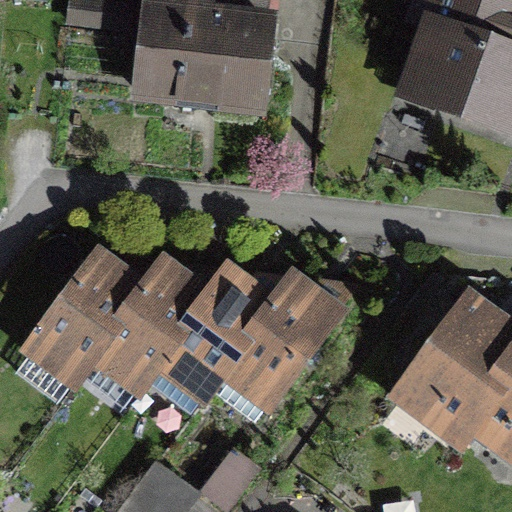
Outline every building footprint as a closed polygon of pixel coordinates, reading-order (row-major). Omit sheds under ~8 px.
[(121,0),(74,0),(71,24),(117,30),(121,0)] [(511,50),(511,0),(414,0),(410,14),(425,19),(511,50)] [(138,102),(268,116),(278,26),(148,12),(138,102)] [(511,50),(425,19),(395,101),(511,143),(511,50)] [(96,256),(24,356),(70,390),(143,290),(96,256)] [(162,264),(89,365),(136,399),(209,298),(162,264)] [(224,277),(152,377),(199,411),(271,311),(224,277)] [(291,285),(218,385),(265,419),(338,319),(291,285)] [(511,333),(468,305),(402,406),(462,445),(511,367),(511,333)] [(511,367),(471,431),(511,457),(511,367)] [(229,454),(201,496),(224,511),(225,511),(253,470),(229,454)] [(157,468),(124,511),(188,511),(201,496),(157,468)]
